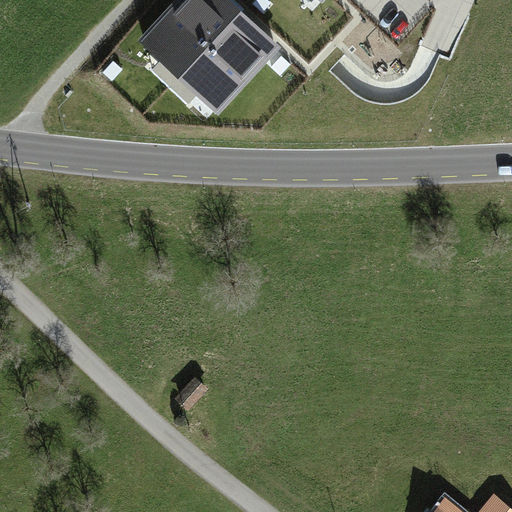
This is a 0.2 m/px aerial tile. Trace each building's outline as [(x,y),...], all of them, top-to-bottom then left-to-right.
[(275,46),(226,0),(181,0),(145,40),(218,108),(275,46)] [(263,313),(287,341),(306,324),(282,297),(263,313)] [(243,322),(208,354),(253,404),(288,372),(243,322)] [(195,381),(180,398),(188,405),(203,388),(195,381)] [(484,510),(486,511),(511,511),(495,497),(484,510)] [(456,511),(445,503),(438,511),(456,511)]
